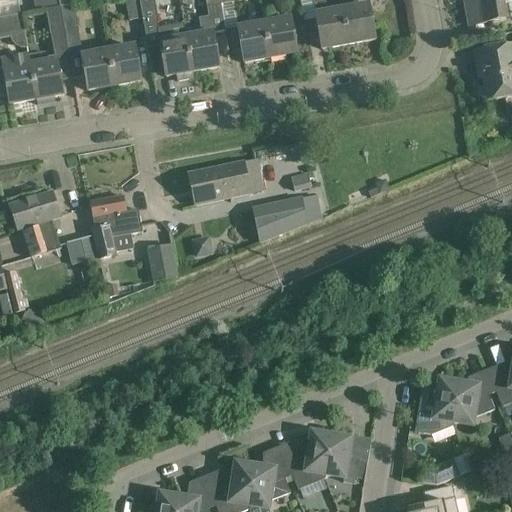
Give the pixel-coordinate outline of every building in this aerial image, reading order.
[(32,0),(35,13),(45,11),(60,9),(58,0),(32,0)] [(58,0),(60,9),(68,7),(69,7),(73,6),(98,2),(97,0),(58,0)] [(142,19),(138,0),(124,0),(128,22),(142,19)] [(152,0),(138,0),(142,19),(155,17),(152,0)] [(218,0),(204,0),(208,18),(198,20),(201,36),(186,39),(192,74),(218,69),(212,34),(225,32),(220,5),(218,0)] [(511,0),(464,0),(469,28),(505,21),(502,3),(511,1),(511,0)] [(348,46),(342,12),(328,14),(325,3),(313,5),(321,51),(348,46)] [(68,7),(60,9),(64,33),(65,35),(78,32),(78,31),(73,6),(69,7),(68,7)] [(342,12),(348,46),(375,42),(368,7),(342,12)] [(60,9),(45,11),(50,37),(65,35),(64,33),(60,9)] [(27,50),(21,17),(0,20),(0,40),(10,39),(12,45),(16,48),(20,50),(27,50)] [(290,20),(264,25),(270,60),(297,56),(290,20)] [(192,74),(186,39),(183,25),(157,30),(159,44),(165,79),(176,77),(177,84),(193,82),(192,74)] [(270,60),(264,25),(237,30),(243,65),(270,60)] [(511,46),(473,53),(476,69),(481,68),(483,79),(478,80),(479,82),(483,81),(487,103),(511,98),(511,46)] [(134,48),(108,53),(114,88),(141,83),(134,48)] [(108,53),(69,60),(73,80),(85,78),(87,93),(114,88),(108,53)] [(28,58),(36,102),(37,108),(55,105),(54,99),(63,97),(60,83),(73,80),(69,60),(46,64),(44,54),(29,58),(28,58)] [(4,74),(0,75),(2,87),(6,86),(9,107),(36,102),(28,58),(2,62),(4,72),(3,72),(4,74)] [(263,194),(256,162),(188,176),(195,208),(263,194)] [(311,189),(307,175),(291,179),(295,193),(311,189)] [(377,190),(368,194),(371,200),(390,192),(385,181),(379,184),(377,190)] [(60,221),(52,195),(9,209),(17,232),(23,230),(32,259),(60,251),(51,223),(60,221)] [(94,238),(99,261),(115,258),(114,255),(131,252),(132,251),(133,251),(133,250),(130,236),(141,234),(137,211),(126,213),(123,199),(90,205),(96,238),(94,238)] [(283,205),(252,212),(259,245),(306,226),(301,201),(283,205)] [(71,267),(85,264),(99,261),(94,238),(80,241),(65,244),(71,267)] [(177,279),(171,247),(146,252),(153,288),(177,279)] [(25,313),(15,274),(5,277),(14,316),(25,313)] [(118,298),(116,286),(107,288),(109,300),(118,298)] [(25,314),(21,323),(39,330),(42,322),(25,314)] [(495,370),(483,375),(487,385),(492,396),(496,394),(501,409),(511,404),(511,370),(511,375),(499,380),(495,370)] [(419,405),(414,435),(431,438),(453,429),(453,425),(458,385),(439,382),(438,390),(422,387),(419,405)] [(492,396),(487,385),(479,388),(458,385),(453,425),(472,428),(473,420),(494,412),(488,397),(492,396)] [(297,492),(324,482),(324,478),(331,438),(311,435),(307,459),(297,463),(289,445),(276,450),(288,479),(291,478),(297,492)] [(511,456),(511,446),(508,436),(497,440),(502,451),(493,455),(497,463),(511,456)] [(331,438),(324,478),(343,481),(342,484),(355,487),(356,481),(364,482),(368,455),(349,452),(351,441),(332,438),(331,438)] [(453,461),(435,470),(420,467),(417,485),(436,488),(460,478),(453,461)] [(213,475),(200,481),(207,499),(209,503),(212,510),(215,508),(216,511),(248,511),(255,469),(235,466),(231,489),(221,494),(213,475)] [(283,468),(275,472),(255,469),(248,511),(268,511),(269,504),(290,495),(284,481),(288,479),(283,468)] [(179,499),(176,511),(208,511),(212,510),(209,503),(207,499),(200,481),(189,485),(195,502),(179,499)] [(456,511),(452,488),(423,495),(426,507),(408,511),(407,511),(456,511)] [(176,511),(179,499),(159,496),(156,511),(176,511)]
